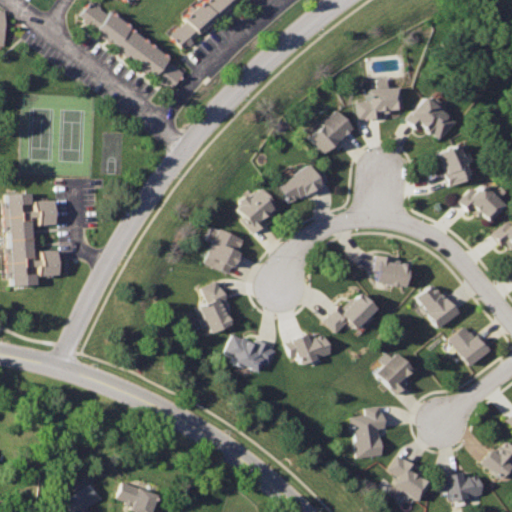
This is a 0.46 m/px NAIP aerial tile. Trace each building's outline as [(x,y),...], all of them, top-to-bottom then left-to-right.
[(92,0),(88,0),(79,14),(171,89),(183,71),(92,0)] [(201,0),(167,33),(184,50),(236,0),(201,0)] [(351,96),(353,117),(378,115),(378,111),(395,109),(393,86),(364,87),(364,96),(351,96)] [(420,94),(405,114),(436,137),(450,116),(420,94)] [(333,109),(305,136),(320,153),(349,128),(333,109)] [(454,143),(435,152),(450,184),(470,175),(454,143)] [(305,163),(274,184),(285,204),(318,182),(305,163)] [(473,179),(458,201),(485,221),(503,200),(473,179)] [(257,188),(232,211),(251,234),(264,222),(260,217),(272,206),(257,188)] [(0,194),(5,286),(35,284),(34,274),(55,273),(52,249),(31,250),(29,225),(51,225),(49,199),(27,200),(27,192),(0,194)] [(511,219),(508,223),(504,220),(489,232),(499,245),(503,242),(511,251),(511,219)] [(216,228),(202,263),(229,273),(244,238),(216,228)] [(375,256),(371,279),(404,282),(406,264),(387,261),(387,255),(375,256)] [(219,278),(201,287),(207,301),(197,306),(210,333),(229,324),(220,303),(228,299),(219,278)] [(429,283),(414,298),(437,325),(456,312),(429,283)] [(357,292),(338,314),(333,308),(322,320),(334,331),(346,322),(354,329),(373,308),(357,292)] [(463,325),(447,340),(468,363),(487,350),(463,325)] [(305,332),(284,340),(290,356),(295,355),(299,364),(329,353),(323,335),(309,342),(305,332)] [(231,333),(223,352),(257,372),(259,365),(265,367),(273,347),(256,338),(253,343),(231,333)] [(392,352),(374,372),(394,393),(405,382),(401,377),(410,369),(392,352)] [(382,406),(362,407),(363,414),(349,418),(355,457),(379,453),(376,429),(386,427),(382,406)] [(511,445),(506,441),(497,453),(491,450),(481,462),(502,478),(511,464),(511,445)] [(396,452),(386,467),(395,474),(388,488),(412,505),(426,483),(409,471),(414,464),(396,452)] [(459,470),(437,477),(441,493),(448,491),(451,502),(482,493),(477,476),(462,479),(459,470)] [(86,477),(57,497),(67,511),(81,511),(86,509),(82,502),(96,492),(86,477)] [(120,477),(115,492),(131,498),(128,504),(146,511),(154,489),(120,477)]
